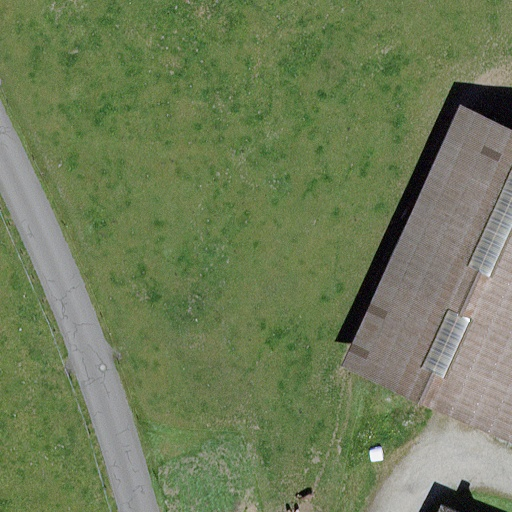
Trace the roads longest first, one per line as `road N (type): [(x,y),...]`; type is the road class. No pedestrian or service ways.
road 1 (unclassified): [(137,511),(107,404),(0,134)]
road 2 (track): [(511,485),(441,475),(394,511)]
